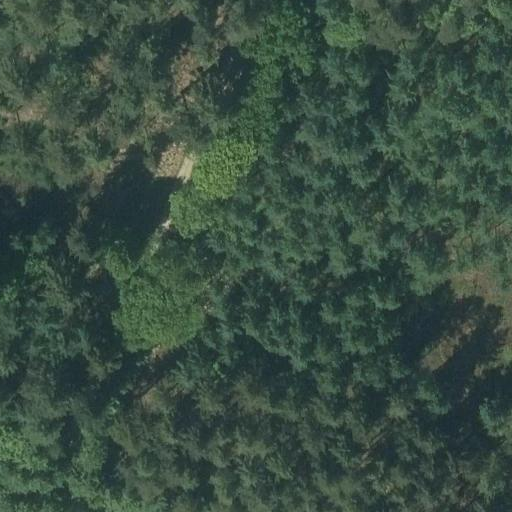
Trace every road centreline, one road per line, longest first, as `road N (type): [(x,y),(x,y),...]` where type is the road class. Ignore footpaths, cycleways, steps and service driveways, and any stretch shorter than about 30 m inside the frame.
road 1 (track): [(77,432),(256,0)]
road 2 (track): [(166,511),(0,466)]
